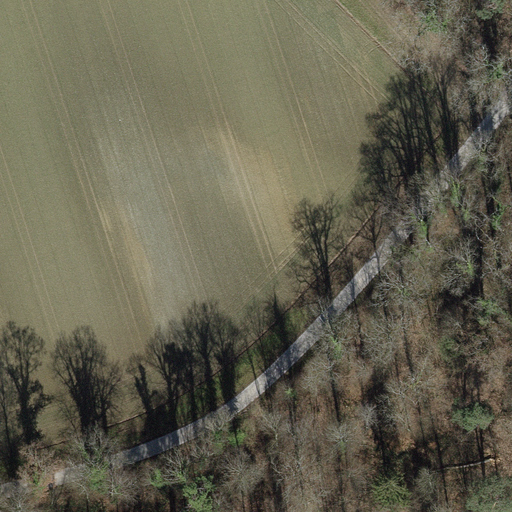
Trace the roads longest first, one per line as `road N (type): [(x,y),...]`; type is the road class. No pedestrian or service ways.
road 1 (track): [(0,492),(106,465),(237,406),(299,348),(511,97)]
road 2 (track): [(488,126),(371,0)]
